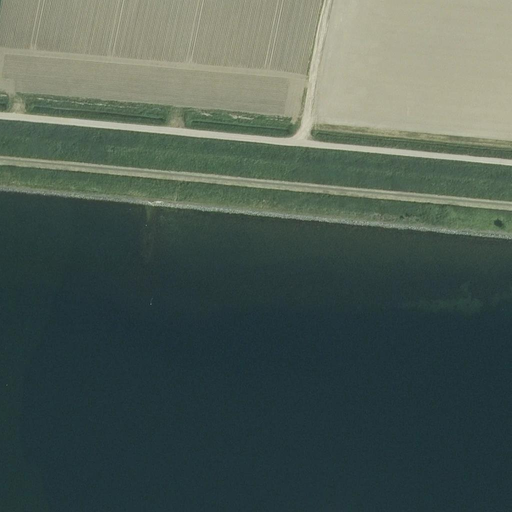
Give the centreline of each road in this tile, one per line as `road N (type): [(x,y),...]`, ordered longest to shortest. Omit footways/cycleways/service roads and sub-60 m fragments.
road 1 (track): [(0,116),(511,162)]
road 2 (track): [(300,142),(329,0)]
